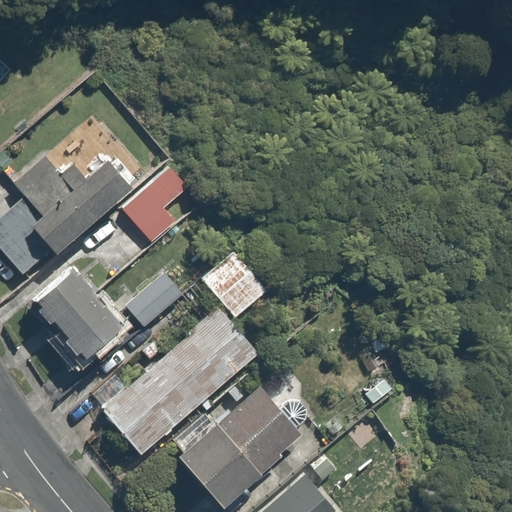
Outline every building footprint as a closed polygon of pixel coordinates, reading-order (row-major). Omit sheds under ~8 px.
[(56,171),(39,150),(8,175),(20,190),(0,206),(0,253),(15,273),(128,183),(102,150),(79,169),(71,159),(56,171)] [(165,200),(186,183),(165,159),(115,203),(144,236),(174,210),(165,200)] [(117,318),(65,256),(27,288),(78,350),(117,318)] [(235,256),(204,280),(228,311),(259,286),(235,256)] [(181,287),(163,266),(121,303),(139,324),(181,287)] [(255,357),(213,305),(96,401),(137,452),(255,357)] [(292,434),(270,407),(297,386),(278,363),(252,384),(173,449),(213,498),(292,434)] [(317,511),(326,504),(297,470),(248,511),(317,511)]
